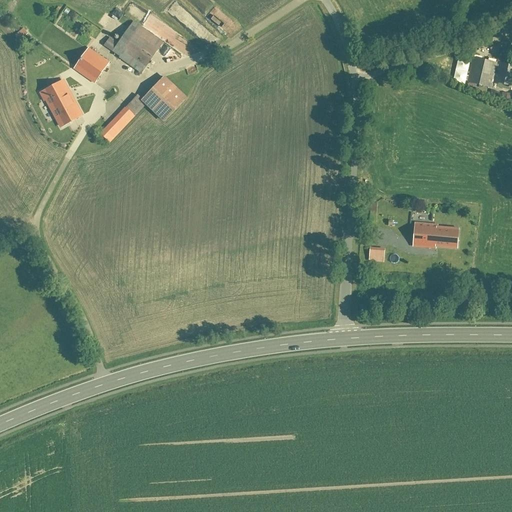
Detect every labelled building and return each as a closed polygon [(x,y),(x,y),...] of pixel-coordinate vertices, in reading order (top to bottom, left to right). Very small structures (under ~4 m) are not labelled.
[(136,24),(118,49),(149,71),(167,46),(136,24)] [(89,48),(74,69),(95,83),(110,62),(89,48)] [(511,65),(474,57),(469,82),(511,90),(511,65)] [(168,79),(143,103),(165,126),(190,103),(168,79)] [(81,115),(63,80),(40,92),(44,100),(47,99),(61,126),(81,115)] [(417,221),(416,251),(462,252),(463,222),(417,221)] [(400,263),(398,282),(454,287),(455,268),(400,263)]
